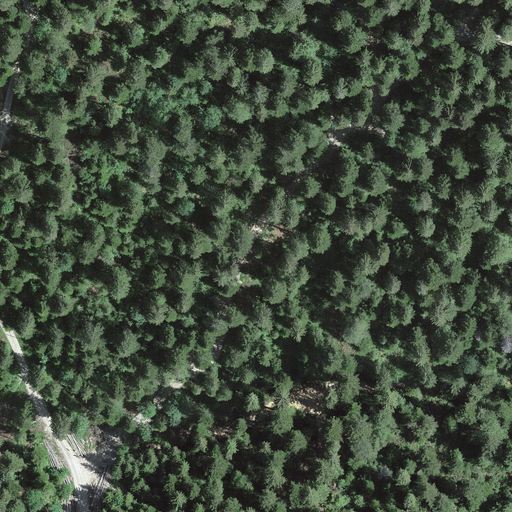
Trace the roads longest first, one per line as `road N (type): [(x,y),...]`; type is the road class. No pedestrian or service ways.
road 1 (unclassified): [(0,308),(85,511)]
road 2 (unclassified): [(26,0),(25,41),(0,147)]
